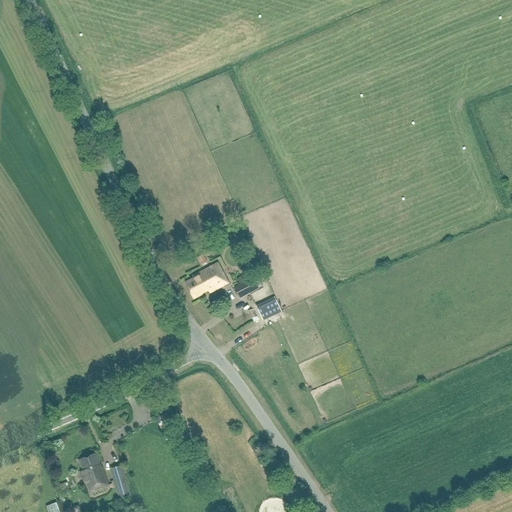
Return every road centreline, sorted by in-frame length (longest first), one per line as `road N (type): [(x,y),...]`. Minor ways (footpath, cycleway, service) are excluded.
road 1 (unclassified): [(208,346),(165,287),(28,0)]
road 2 (unclassified): [(0,449),(208,346)]
road 3 (unclassified): [(326,511),(208,346)]
